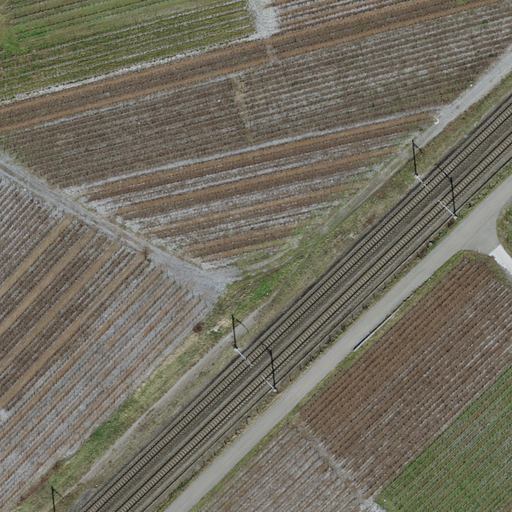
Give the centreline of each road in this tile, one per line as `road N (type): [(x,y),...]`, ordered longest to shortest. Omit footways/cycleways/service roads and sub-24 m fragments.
road 1 (track): [(511,58),(304,248),(221,286),(0,163)]
road 2 (track): [(511,187),(178,511)]
